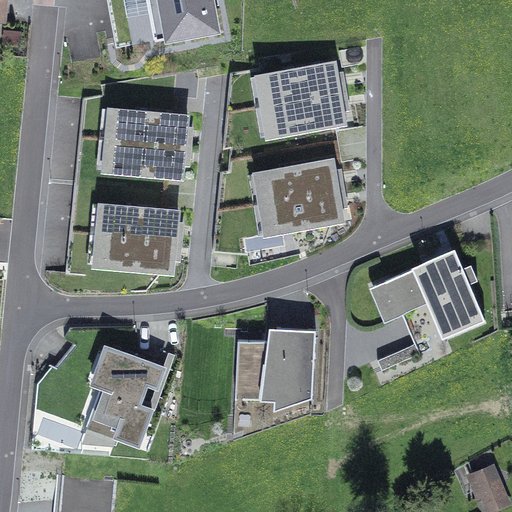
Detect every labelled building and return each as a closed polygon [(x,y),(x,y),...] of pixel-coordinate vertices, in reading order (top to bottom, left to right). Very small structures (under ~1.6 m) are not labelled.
[(217,30),(211,0),(148,0),(156,41),(217,30)] [(20,45),(21,32),(9,31),(8,44),(20,45)] [(255,73),(260,106),(342,92),(337,59),(255,73)] [(348,125),(342,92),(260,106),(266,139),(348,125)] [(108,105),(105,139),(187,146),(190,113),(108,105)] [(184,180),(187,146),(105,139),(102,172),(184,180)] [(254,170),(260,203),(342,189),(336,156),(254,170)] [(347,222),(342,189),(260,203),(265,236),(347,222)] [(99,200),(95,234),(178,242),(181,209),(99,200)] [(174,275),(178,242),(95,234),(92,267),(174,275)] [(456,250),(388,280),(415,344),(377,360),(382,371),(432,350),(428,341),(484,316),(471,284),(479,281),(471,264),(464,268),(456,250)] [(266,340),(239,340),(235,399),(274,400),(274,410),(313,397),(316,330),(266,326),(266,340)] [(164,367),(106,345),(93,383),(107,389),(94,425),(117,433),(116,437),(140,445),(152,409),(140,405),(147,384),(157,387),(164,367)] [(510,503),(493,464),(472,473),(489,511),(510,503)] [(219,511),(162,484),(60,474),(56,511),(219,511)]
